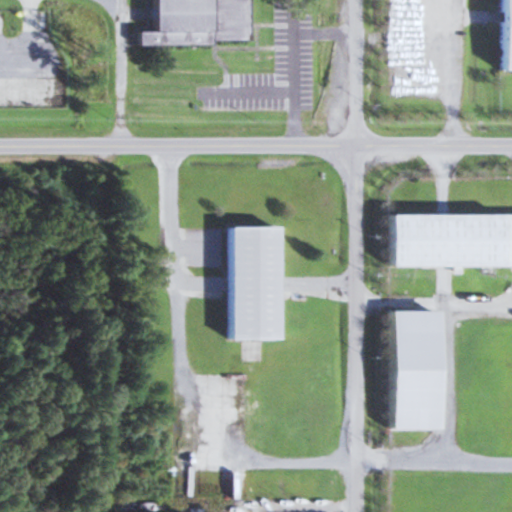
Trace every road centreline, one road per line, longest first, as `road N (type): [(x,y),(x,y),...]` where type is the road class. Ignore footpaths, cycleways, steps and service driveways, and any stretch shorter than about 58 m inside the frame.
road 1 (residential): [(355,511),(355,144)]
road 2 (residential): [(108,511),(103,146)]
road 3 (secondary): [(355,144),(0,146)]
road 4 (residential): [(355,511),(108,507)]
road 5 (secondary): [(511,144),(355,144)]
road 6 (residential): [(355,144),(353,0)]
